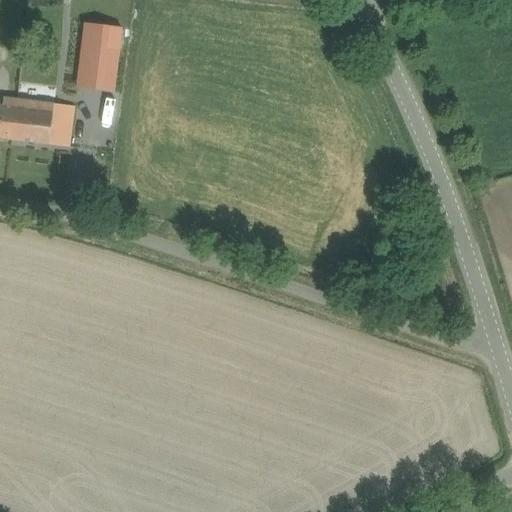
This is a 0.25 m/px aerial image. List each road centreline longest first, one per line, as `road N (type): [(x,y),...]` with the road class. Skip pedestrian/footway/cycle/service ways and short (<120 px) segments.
road 1 (unclassified): [(503,356),(0,195)]
road 2 (unclassified): [(503,356),(416,129),(353,0)]
